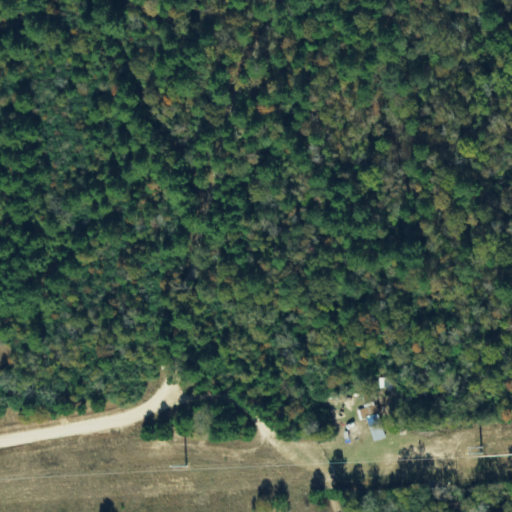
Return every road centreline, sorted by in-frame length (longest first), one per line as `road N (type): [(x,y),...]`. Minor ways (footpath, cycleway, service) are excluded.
road 1 (residential): [(185,368),(230,143),(291,0)]
road 2 (residential): [(185,368),(321,459),(342,511)]
road 3 (residential): [(0,423),(185,368)]
